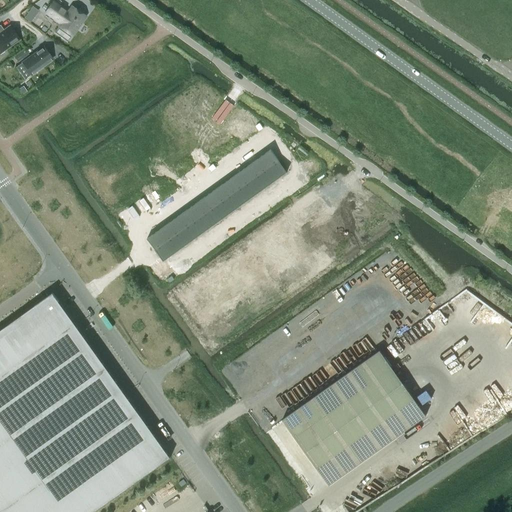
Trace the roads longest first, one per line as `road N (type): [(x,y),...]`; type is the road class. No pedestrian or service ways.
road 1 (unclassified): [(511,270),(131,0)]
road 2 (unclassified): [(239,511),(64,268)]
road 3 (tertiary): [(511,145),(309,0)]
road 4 (unclassified): [(511,425),(382,511)]
road 5 (unclassified): [(511,78),(399,0)]
